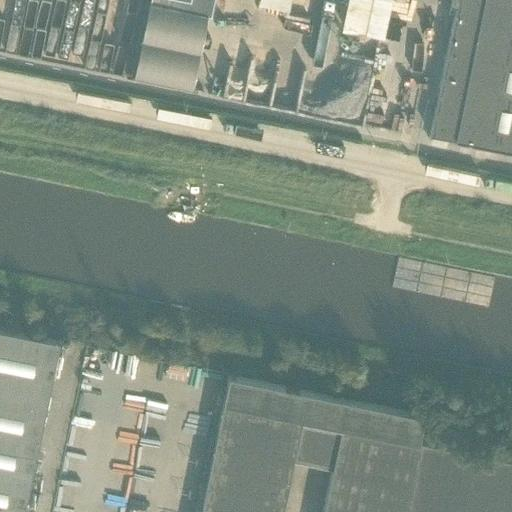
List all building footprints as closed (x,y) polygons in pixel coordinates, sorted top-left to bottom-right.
[(149,0),(149,1),(209,13),(211,0),(149,0)] [(344,0),(339,28),(382,37),(389,0),(344,0)] [(428,134),(511,150),(511,0),(449,0),(448,4),(455,6),(428,134)] [(209,13),(149,1),(143,34),(202,46),(209,13)] [(202,46),(143,34),(136,66),(196,78),(202,46)] [(0,511),(23,511),(59,340),(0,327),(0,511)] [(280,511),(292,456),(300,419),(340,427),(332,464),(322,511),(403,511),(418,441),(423,413),(228,374),(200,511),(280,511)] [(403,511),(511,511),(511,460),(418,441),(403,511)]
